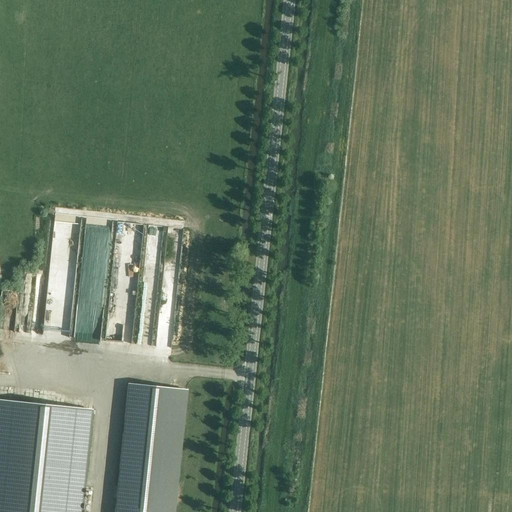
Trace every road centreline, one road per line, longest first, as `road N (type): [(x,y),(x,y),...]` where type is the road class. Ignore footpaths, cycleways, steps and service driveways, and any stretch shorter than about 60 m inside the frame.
road 1 (tertiary): [(240,511),(291,0)]
road 2 (track): [(254,372),(105,365),(0,375)]
